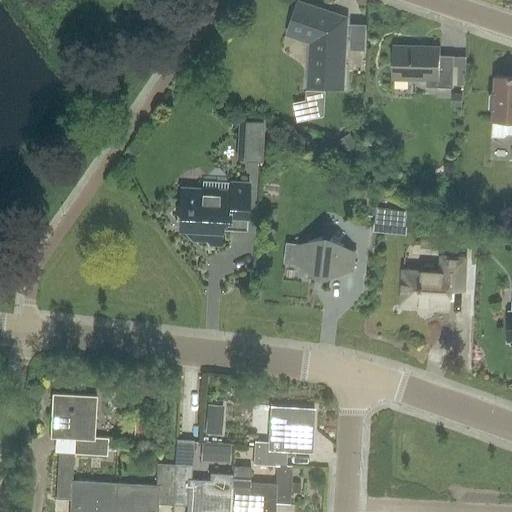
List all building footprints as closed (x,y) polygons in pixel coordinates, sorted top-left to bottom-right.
[(343,89),(347,19),(299,3),(288,36),(310,43),(308,87),(343,89)] [(351,21),(350,46),(366,46),(367,22),(351,21)] [(454,88),(455,56),(441,55),(441,49),(394,47),(393,79),(427,80),(427,87),(454,88)] [(509,135),(511,134),(511,76),(496,76),(495,93),(491,92),(491,109),(494,109),(493,137),(505,138),(509,135)] [(455,95),(454,107),(462,107),(463,95),(455,95)] [(262,161),(264,121),(246,120),(244,160),(262,161)] [(247,230),(249,185),(236,184),(235,197),(202,195),(203,190),(180,189),(180,205),(183,209),(182,230),(191,240),(206,241),(210,245),(221,246),(222,229),(247,230)] [(353,272),(356,251),(353,251),(331,238),(323,237),(298,244),(287,243),(285,264),(296,266),(318,278),(326,279),(351,272),(353,272)] [(464,291),(466,259),(442,258),(441,273),(404,271),(402,307),(422,308),(422,305),(450,306),(451,290),(464,291)] [(75,440),(74,454),(107,456),(108,439),(94,438),(96,414),(95,414),(96,397),(54,395),(53,412),(51,412),(49,439),(75,440)] [(208,431),(225,431),(225,402),(208,402),(208,431)] [(253,466),(277,467),(286,467),(286,453),(312,455),(314,427),(312,427),(313,410),(272,408),(271,425),(269,425),(268,444),(254,443),(253,466)] [(118,439),(108,439),(108,450),(117,451),(118,439)] [(177,441),(175,466),(173,498),(187,499),(186,511),(231,511),(232,482),(231,482),(231,484),(215,482),(215,481),(192,480),(194,442),(177,441)] [(113,511),(115,483),(114,483),(114,484),(99,483),(73,481),(74,454),(59,453),(56,499),(70,500),(69,511),(113,511)] [(116,484),(115,483),(113,511),(157,511),(158,505),(173,506),(173,498),(175,466),(157,465),(156,486),(132,484),(132,486),(116,485),(116,484)] [(291,467),(286,467),(277,467),(276,485),(250,483),(251,468),(233,467),(232,482),(231,511),(274,511),(275,505),(289,505),(291,467)]
